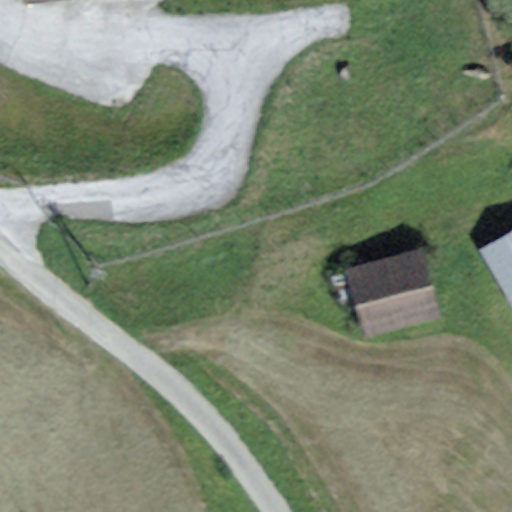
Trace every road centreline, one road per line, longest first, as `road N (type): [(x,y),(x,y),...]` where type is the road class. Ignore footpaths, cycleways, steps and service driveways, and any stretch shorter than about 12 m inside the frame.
road 1 (track): [(0,222),(18,260),(207,426),(265,511)]
road 2 (track): [(221,41),(226,147),(197,178),(129,196),(0,202)]
road 3 (track): [(0,23),(61,54),(334,25)]
